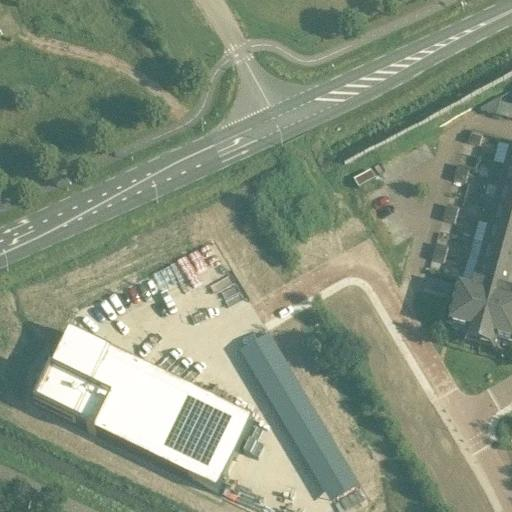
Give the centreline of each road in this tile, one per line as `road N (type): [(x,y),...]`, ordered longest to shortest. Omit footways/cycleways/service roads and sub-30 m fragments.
road 1 (primary): [(0,250),(278,121)]
road 2 (residential): [(466,417),(371,270),(352,263),(257,315)]
road 3 (primary): [(278,121),(511,10)]
road 4 (unclassified): [(278,121),(208,0)]
